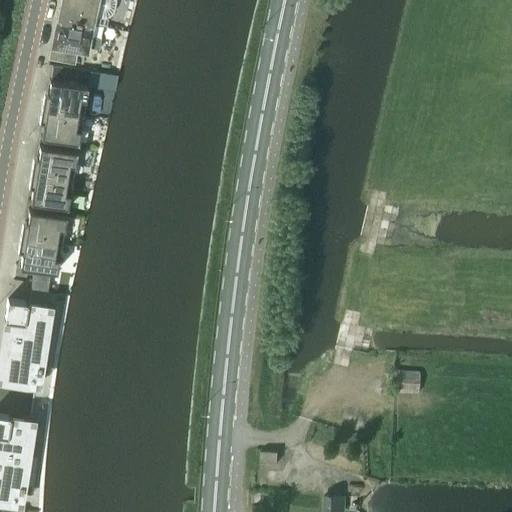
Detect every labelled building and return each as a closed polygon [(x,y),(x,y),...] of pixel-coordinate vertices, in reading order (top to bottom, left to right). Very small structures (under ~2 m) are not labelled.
[(61,0),(58,17),(91,23),(93,15),(105,17),(109,16),(112,14),(114,10),(115,2),(114,0),(61,0)] [(58,17),(50,56),(73,62),(76,48),(86,50),(87,46),(99,49),(101,38),(89,35),(91,23),(58,17)] [(52,64),(47,93),(43,93),(40,107),(82,114),(86,86),(77,84),(80,69),(52,64)] [(77,142),(82,114),(40,107),(38,122),(42,122),(40,136),(77,142)] [(30,172),(71,179),(76,151),(38,144),(36,158),(32,158),(30,172)] [(66,207),(71,179),(30,172),(27,186),(31,187),(29,201),(66,207)] [(19,237),(60,243),(65,215),(28,209),(26,223),(21,222),(19,237)] [(56,272),(60,243),(19,237),(17,251),(21,252),(18,265),(56,272)] [(6,319),(3,338),(46,345),(47,338),(44,337),(49,307),(26,304),(27,302),(25,302),(7,299),(4,317),(4,318),(6,319)] [(3,338),(0,355),(0,376),(37,382),(38,370),(40,370),(41,364),(40,364),(40,362),(43,363),(46,345),(3,338)] [(418,391),(419,370),(394,369),(393,390),(418,391)] [(0,453),(29,458),(29,454),(26,454),(25,454),(31,420),(9,417),(9,415),(8,415),(8,416),(0,414),(0,453)] [(276,463),(276,451),(260,451),(260,463),(276,463)] [(0,453),(0,498),(18,501),(20,489),(21,490),(22,483),(25,484),(29,458),(0,453)] [(343,511),(343,510),(343,496),(323,495),(323,510),(343,511)]
